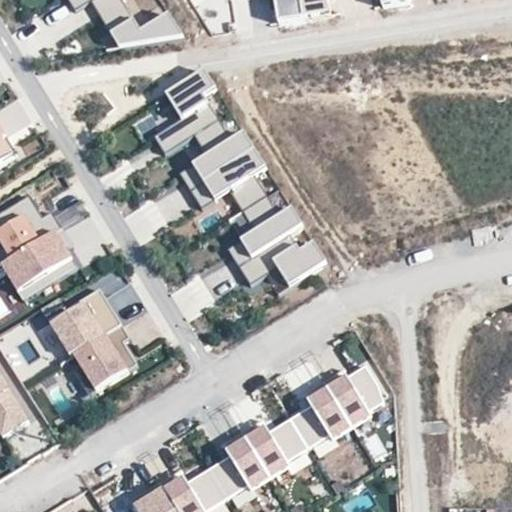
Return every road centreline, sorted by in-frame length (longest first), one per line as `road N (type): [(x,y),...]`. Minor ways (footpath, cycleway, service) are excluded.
road 1 (residential): [(34,91),(179,58),(511,11)]
road 2 (residential): [(211,381),(34,91)]
road 3 (residential): [(0,511),(211,381)]
road 4 (residential): [(420,511),(402,281)]
road 5 (residential): [(211,381),(347,300),(402,281)]
